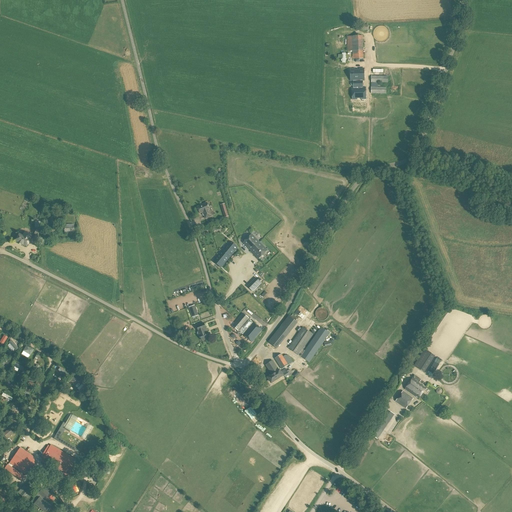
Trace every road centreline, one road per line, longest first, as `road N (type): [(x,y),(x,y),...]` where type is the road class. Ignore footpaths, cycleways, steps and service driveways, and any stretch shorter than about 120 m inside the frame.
road 1 (unclassified): [(242,365),(282,314),(356,183),(415,154),(462,0)]
road 2 (unclassified): [(242,365),(156,145),(121,0)]
road 3 (unclassified): [(242,365),(180,345),(11,255)]
road 4 (unclassified): [(338,470),(295,438),(242,365)]
road 5 (track): [(22,430),(50,359),(0,329)]
road 6 (unknown): [(227,363),(312,458)]
